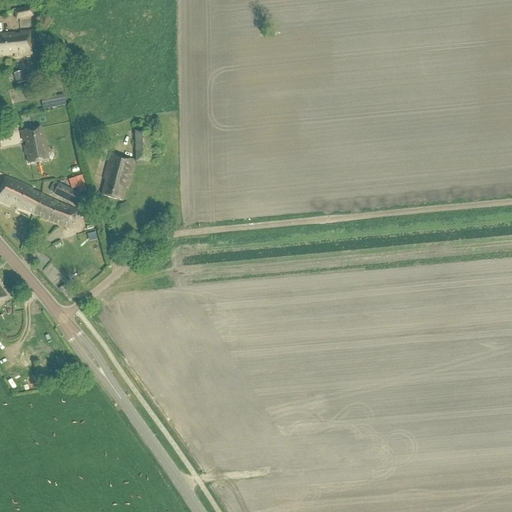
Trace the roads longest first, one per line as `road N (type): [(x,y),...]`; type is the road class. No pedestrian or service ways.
road 1 (unclassified): [(62,319),(165,236),(511,202)]
road 2 (tertiary): [(198,511),(107,379)]
